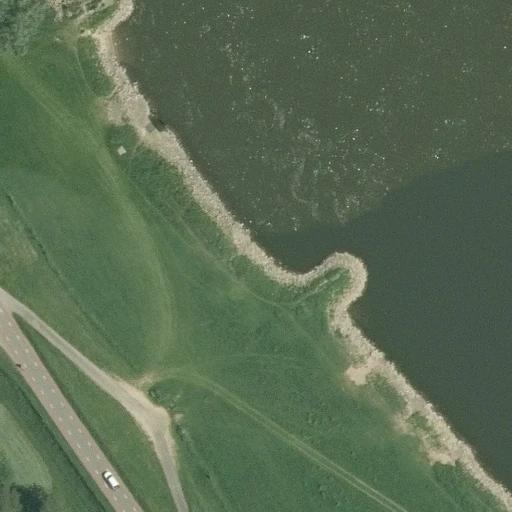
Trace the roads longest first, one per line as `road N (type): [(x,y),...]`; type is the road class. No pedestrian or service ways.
road 1 (track): [(186,511),(141,412),(0,294)]
road 2 (tertiary): [(0,316),(133,511)]
